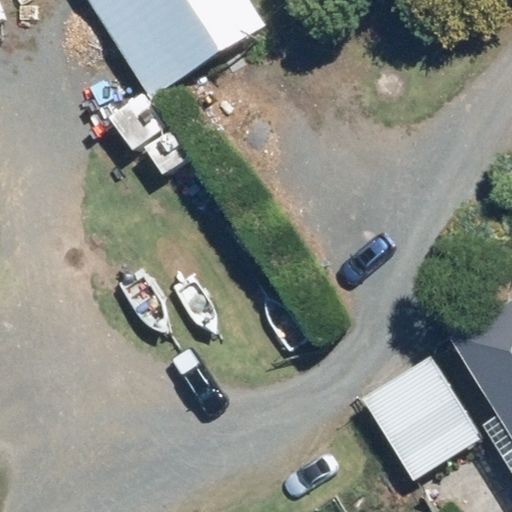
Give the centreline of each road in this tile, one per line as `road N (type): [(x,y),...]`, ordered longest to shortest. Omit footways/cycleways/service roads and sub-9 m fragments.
road 1 (track): [(113,511),(390,342),(471,129),(511,72)]
road 2 (track): [(0,204),(150,489)]
